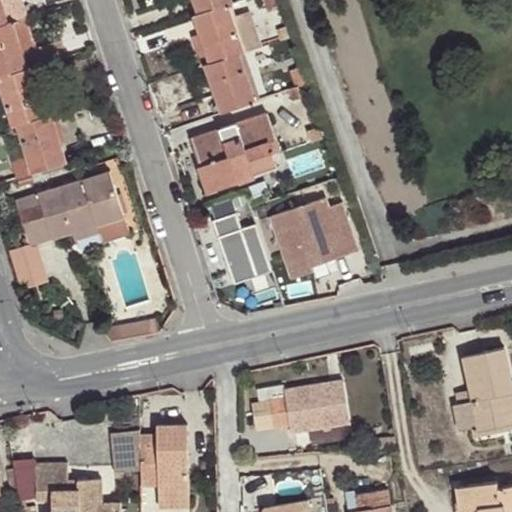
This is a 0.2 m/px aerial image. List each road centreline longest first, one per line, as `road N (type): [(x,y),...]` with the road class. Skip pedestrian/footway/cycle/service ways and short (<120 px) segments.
road 1 (residential): [(101,0),(211,336)]
road 2 (secondary): [(511,271),(211,336)]
road 3 (secondary): [(212,357),(511,293)]
road 4 (secondary): [(18,395),(212,357)]
road 5 (secondary): [(211,336),(28,372)]
road 6 (residential): [(221,511),(212,357)]
